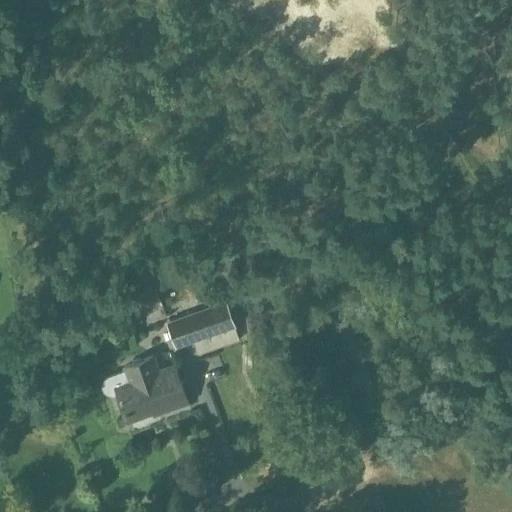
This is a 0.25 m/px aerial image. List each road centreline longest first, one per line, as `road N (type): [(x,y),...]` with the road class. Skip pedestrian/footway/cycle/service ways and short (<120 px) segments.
road 1 (track): [(362,0),(417,82),(444,93),(488,0)]
road 2 (unknown): [(199,511),(231,486),(198,380)]
